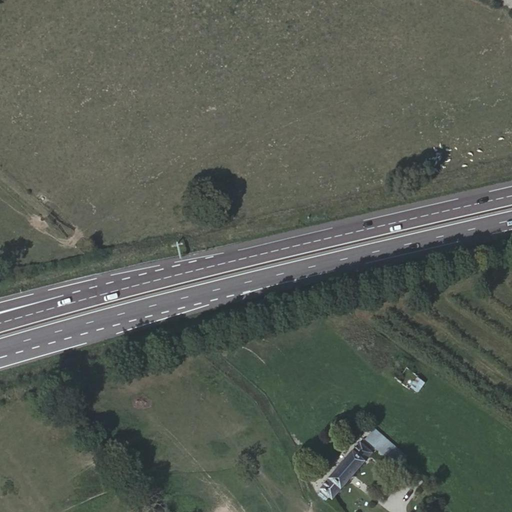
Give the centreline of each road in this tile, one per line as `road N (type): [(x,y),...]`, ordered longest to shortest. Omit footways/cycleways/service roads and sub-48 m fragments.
road 1 (motorway): [(0,350),(511,224)]
road 2 (motorway): [(511,193),(25,309)]
